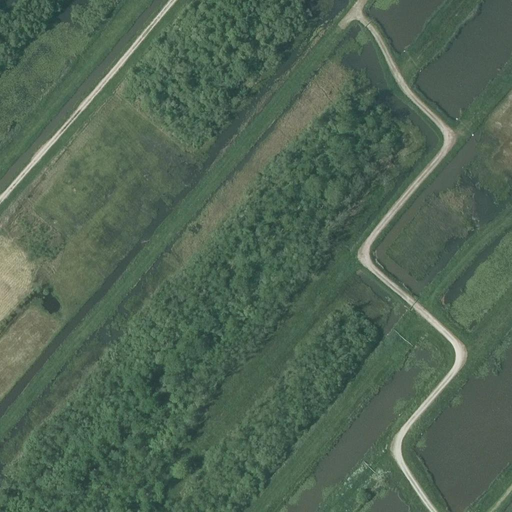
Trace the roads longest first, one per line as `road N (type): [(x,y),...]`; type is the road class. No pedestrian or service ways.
road 1 (track): [(355,12),(405,89),(451,137),(367,244),(366,260),(422,310)]
road 2 (track): [(175,0),(0,201)]
road 3 (track): [(365,0),(194,202)]
